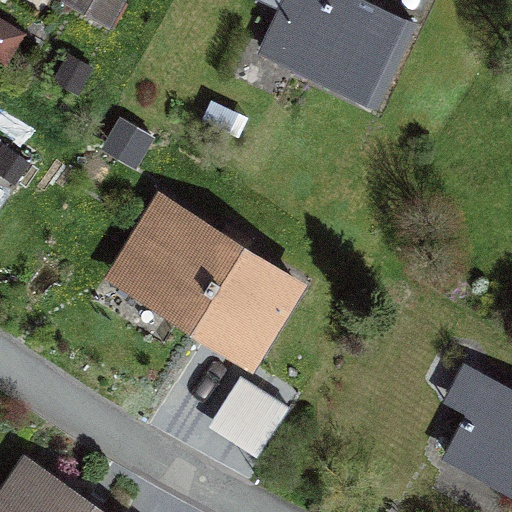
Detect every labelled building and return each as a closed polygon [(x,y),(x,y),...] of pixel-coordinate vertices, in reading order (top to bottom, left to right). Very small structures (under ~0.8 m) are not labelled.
[(117,0),(72,0),(106,19),(117,0)] [(267,0),(286,9),(266,53),(375,104),(412,23),(363,0),(267,0)] [(249,360),(296,283),(243,250),(250,240),(227,226),(221,236),(161,199),(113,276),(249,360)] [(511,490),(511,391),(489,379),(448,457),(511,490)] [(93,511),(26,466),(0,503),(0,511),(93,511)]
